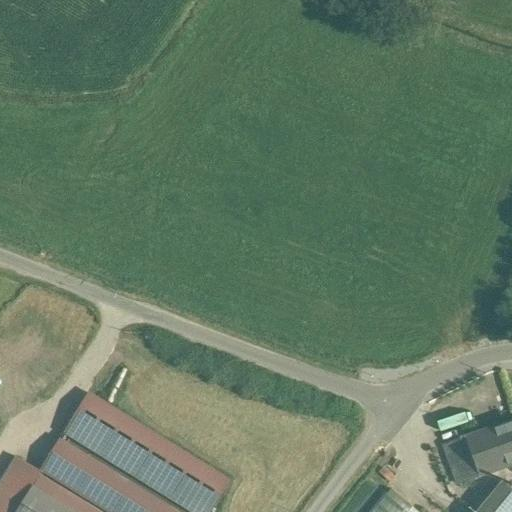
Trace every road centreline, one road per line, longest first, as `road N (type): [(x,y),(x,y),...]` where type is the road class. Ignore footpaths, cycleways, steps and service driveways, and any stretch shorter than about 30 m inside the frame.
road 1 (track): [(0,254),(393,413)]
road 2 (residential): [(511,357),(463,369),(393,413)]
road 3 (residential): [(319,511),(393,413)]
